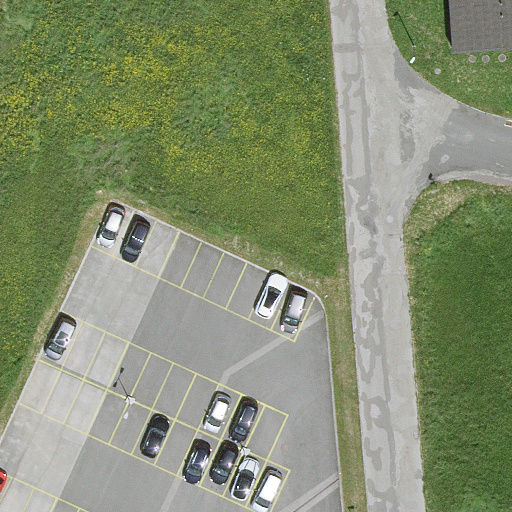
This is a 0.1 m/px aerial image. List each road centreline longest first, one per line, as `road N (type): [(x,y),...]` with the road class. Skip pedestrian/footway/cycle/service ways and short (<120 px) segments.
road 1 (residential): [(399,511),(367,107)]
road 2 (residential): [(511,145),(367,107)]
